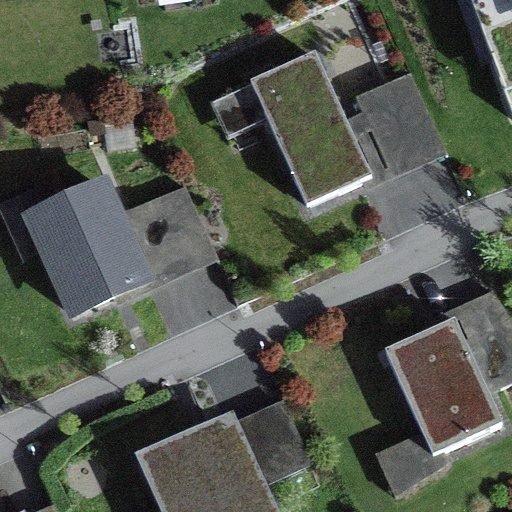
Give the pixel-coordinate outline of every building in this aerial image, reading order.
[(361,181),(310,63),(249,90),(300,207),(361,181)] [(103,201),(24,234),(70,340),(148,306),(103,201)] [(430,464),(498,432),(451,329),(383,360),(430,464)] [(498,396),(511,389),(511,359),(486,372),(498,396)] [(307,471),(298,452),(245,476),(225,432),(143,469),(162,511),(261,511),(254,495),(307,471)]
